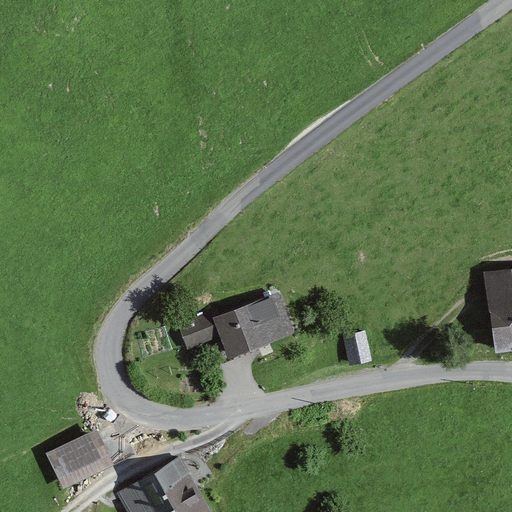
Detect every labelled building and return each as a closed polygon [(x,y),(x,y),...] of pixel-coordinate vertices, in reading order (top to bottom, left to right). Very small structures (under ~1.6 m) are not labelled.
[(511,271),(500,274),(511,343),(511,271)] [(291,287),(187,323),(195,346),(228,335),(236,360),(308,335),(291,287)] [(372,333),(349,338),(355,368),(378,363),(372,333)] [(111,427),(61,451),(78,484),(127,460),(111,427)] [(221,511),(199,474),(152,502),(158,511),(221,511)]
